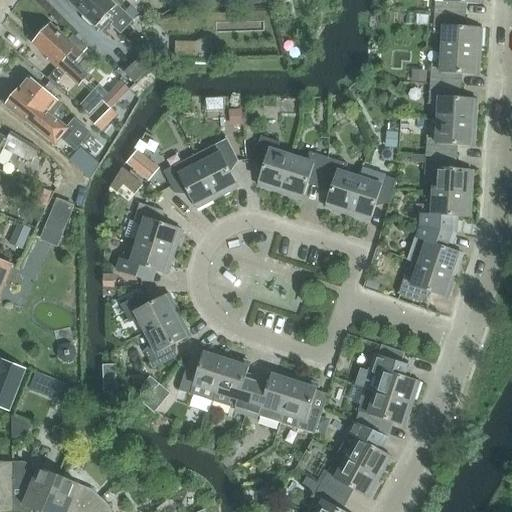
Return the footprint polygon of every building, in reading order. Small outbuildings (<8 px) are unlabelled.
[(70,0),(85,15),(83,17),(91,25),(93,23),(102,31),(112,21),(114,23),(112,25),(121,34),(133,21),(111,0),(70,0)] [(435,0),(434,14),(459,15),(460,3),(483,5),(483,0),(435,0)] [(458,27),(459,15),(434,14),(433,34),(443,36),(442,50),(480,52),(482,28),(458,27)] [(48,59),(57,67),(74,82),(75,81),(79,85),(87,76),(74,63),(87,49),(73,36),(68,42),(51,26),(50,27),(46,28),(40,33),(41,37),(34,44),(49,58),(48,59)] [(210,43),(208,38),(195,43),(175,43),(175,60),(217,60),(217,43),(210,43)] [(430,85),(455,86),(456,74),(479,76),(480,52),(442,50),(442,63),(431,65),(430,85)] [(151,68),(140,57),(124,73),(134,84),(151,68)] [(28,78),(6,105),(25,120),(55,145),(61,137),(75,149),(88,133),(74,122),(68,129),(48,113),(58,102),(28,78)] [(120,80),(103,99),(104,99),(112,107),(129,89),(120,80)] [(439,107),(438,121),(476,123),(477,99),(454,98),(455,86),(430,85),(429,105),(439,107)] [(95,91),(89,98),(75,86),(67,96),(84,111),(88,115),(103,100),(104,99),(103,99),(95,91)] [(426,156),(450,157),(451,145),(474,147),(476,123),(438,121),(437,134),(427,136),(426,156)] [(0,153),(3,148),(32,163),(39,149),(11,132),(7,140),(0,136),(0,153)] [(257,186),(280,193),(292,157),(279,153),(280,142),(261,136),(253,160),(264,164),(257,186)] [(212,159),(200,165),(217,198),(239,188),(228,167),(239,161),(227,139),(209,148),(212,159)] [(310,178),(321,182),(328,158),(309,152),(304,161),(292,157),(280,193),(303,201),(310,178)] [(450,169),(450,157),(426,156),(424,176),(435,179),(434,192),(472,194),(473,170),(450,169)] [(325,208),(348,215),(359,179),(346,175),(348,164),(328,158),(321,182),(332,185),(325,208)] [(217,198),(200,165),(188,171),(181,163),(163,172),(175,194),(185,189),(196,209),(217,198)] [(359,179),(348,215),(370,222),(377,200),(389,204),(396,180),(377,174),(372,183),(359,179)] [(422,207),(421,227),(446,232),(447,217),(470,218),(472,194),(434,192),(433,205),(422,207)] [(75,208),(57,201),(40,242),(58,249),(75,208)] [(143,228),(139,241),(175,252),(182,230),(160,223),(163,211),(140,204),(133,223),(143,228)] [(419,265),(420,264),(455,276),(463,254),(441,246),(446,232),(421,227),(409,261),(419,265)] [(175,252),(139,241),(134,254),(124,252),(118,272),(142,279),(145,268),(167,275),(175,252)] [(0,300),(14,266),(0,260),(0,300)] [(420,264),(419,265),(415,277),(405,275),(398,295),(422,303),(426,291),(448,299),(455,276),(420,264)] [(140,321),(146,332),(180,315),(169,294),(148,304),(143,294),(120,305),(130,323),(140,321)] [(180,315),(146,332),(152,344),(144,351),(153,369),(176,357),(170,347),(191,336),(180,315)] [(203,388),(216,392),(228,356),(205,348),(198,371),(186,367),(179,391),(198,397),(203,388)] [(380,380),(376,393),(412,405),(420,382),(398,375),(401,363),(378,355),(371,374),(380,380)] [(250,363),(228,356),(216,392),(229,396),(228,407),(247,413),(254,389),(243,385),(250,363)] [(26,370),(0,359),(0,407),(10,411),(26,370)] [(284,414),(295,377),(273,370),(266,392),(254,389),(247,413),(266,419),(271,410),(284,414)] [(295,377),(284,414),(297,418),(296,428),(315,434),(322,411),(311,407),(318,385),(295,377)] [(361,404),(355,423),(378,433),(383,420),(405,427),(412,405),(376,393),(372,405),(361,404)] [(338,454),(347,459),(380,478),(392,457),(381,451),(371,445),(378,433),(355,423),(345,440),(338,454)] [(320,485),(342,497),(348,487),(368,498),(380,478),(347,459),(340,471),(330,468),(320,485)] [(0,511),(12,511),(12,462),(1,463),(0,462),(0,506),(0,511)] [(24,511),(25,506),(38,511),(44,511),(58,476),(24,462),(12,462),(12,511),(24,511)] [(88,511),(101,499),(93,490),(58,476),(44,511),(88,511)] [(344,511),(337,508),(342,497),(320,485),(311,503),(319,510),(317,511),(344,511)] [(101,499),(88,511),(111,511),(110,507),(101,499)]
